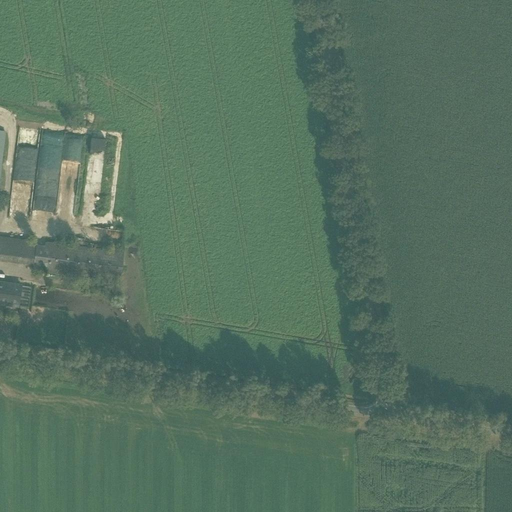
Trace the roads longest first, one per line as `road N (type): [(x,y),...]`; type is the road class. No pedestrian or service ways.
road 1 (unclassified): [(392,422),(322,0)]
road 2 (unclassified): [(392,422),(0,361)]
road 3 (unclassified): [(511,439),(392,422)]
